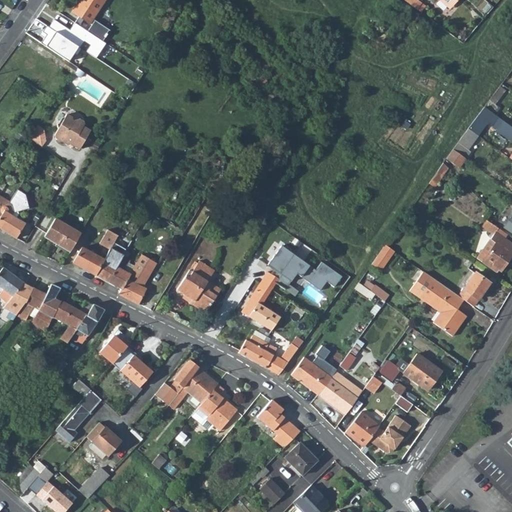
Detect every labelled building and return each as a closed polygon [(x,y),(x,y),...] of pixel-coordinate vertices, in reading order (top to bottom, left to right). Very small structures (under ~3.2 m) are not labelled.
[(104,0),(78,0),(71,11),(91,23),(87,29),(101,38),(108,28),(93,17),(104,0)] [(408,0),(421,11),(426,6),(419,0),(408,0)] [(441,0),(451,8),(457,0),(441,0)] [(44,21),(33,38),(45,46),(56,30),(44,21)] [(504,89),(499,86),(483,106),(493,114),(498,108),(494,104),(504,89)] [(477,135),(486,121),(495,128),(494,129),(511,141),(511,140),(511,127),(505,122),(493,114),(483,106),(467,127),(467,128),(477,135)] [(71,117),(65,114),(60,122),(56,123),(56,128),(53,133),(55,138),(66,145),(71,144),(79,149),(90,131),(83,126),(84,125),(83,121),(79,118),(72,120),(71,117)] [(43,130),(36,125),(28,138),(41,147),(45,140),(43,130)] [(477,135),(467,128),(452,148),(465,158),(470,151),(467,148),(477,135)] [(446,157),(458,167),(465,158),(452,148),(446,157)] [(497,150),(489,160),(496,165),(504,155),(497,150)] [(442,163),(432,178),(432,179),(438,183),(447,168),(442,163)] [(27,192),(18,187),(9,202),(8,206),(7,205),(5,205),(4,206),(3,206),(2,207),(2,208),(2,209),(2,210),(2,211),(3,212),(4,212),(0,217),(0,226),(16,237),(18,238),(27,224),(14,215),(17,211),(16,209),(30,206),(27,192)] [(8,206),(9,202),(8,202),(9,200),(1,194),(0,194),(0,217),(4,212),(3,212),(2,211),(2,210),(2,209),(2,208),(2,207),(3,206),(4,206),(5,205),(7,205),(8,206)] [(511,213),(508,211),(502,219),(507,222),(511,215),(511,213)] [(70,250),(80,233),(55,218),(43,237),(55,243),(56,242),(70,250)] [(490,239),(495,242),(482,262),(490,267),(492,265),(499,270),(511,251),(511,243),(504,238),(507,234),(486,220),(482,225),(493,233),(490,238),(490,239)] [(107,229),(99,243),(109,249),(110,248),(113,242),(117,235),(107,229)] [(482,262),(495,242),(490,239),(477,258),(482,262)] [(110,248),(123,255),(124,254),(127,249),(113,242),(110,248)] [(394,251),(384,244),(370,264),(381,271),(394,251)] [(82,246),(73,262),(95,274),(104,258),(82,246)] [(104,258),(95,274),(120,289),(130,273),(124,270),(130,260),(126,257),(127,255),(124,254),(123,255),(110,248),(109,249),(104,258)] [(140,286),(142,282),(146,284),(157,264),(141,253),(136,263),(130,273),(120,289),(117,294),(138,304),(146,289),(144,288),(140,286)] [(188,270),(191,272),(197,262),(193,260),(188,270)] [(175,289),(191,299),(189,302),(205,313),(216,295),(207,290),(211,284),(206,281),(213,270),(198,261),(197,262),(191,272),(188,270),(175,289)] [(462,299),(457,295),(432,278),(412,264),(399,283),(418,297),(439,311),(432,322),(451,335),(465,316),(455,309),(462,299)] [(17,316),(33,287),(26,284),(20,280),(2,267),(2,268),(0,270),(0,287),(4,291),(0,296),(0,301),(5,305),(0,312),(5,316),(8,312),(17,316)] [(267,272),(241,312),(271,330),(279,316),(260,304),(270,289),(273,291),(274,289),(271,287),(277,278),(267,272)] [(489,282),(474,272),(457,295),(462,299),(469,304),(472,306),(489,282)] [(277,278),(271,287),(274,289),(277,289),(281,281),(277,278)] [(358,282),(354,288),(368,298),(373,292),(372,292),(358,282)] [(45,294),(39,311),(26,331),(33,336),(36,332),(40,336),(49,325),(52,319),(60,301),(61,301),(55,298),(59,288),(51,284),(45,294)] [(211,284),(207,290),(216,295),(220,289),(211,284)] [(33,287),(17,316),(27,320),(33,307),(39,311),(45,294),(33,287)] [(175,289),(173,293),(189,302),(191,299),(175,289)] [(84,300),(77,311),(61,301),(60,301),(52,319),(68,327),(63,336),(64,337),(61,342),(65,345),(69,339),(92,304),(84,300)] [(92,304),(69,339),(76,343),(81,336),(82,337),(84,334),(87,336),(95,323),(103,310),(92,304)] [(254,330),(251,335),(263,341),(265,336),(254,330)] [(111,365),(130,343),(116,332),(98,354),(111,365)] [(244,339),(237,353),(265,368),(265,367),(272,355),(272,354),(264,349),(268,343),(263,341),(251,335),(248,341),(244,339)] [(357,339),(338,365),(346,371),(355,358),(354,358),(353,356),(362,343),(357,339)] [(280,356),(287,362),(297,347),(291,342),(280,356)] [(23,357),(26,354),(15,345),(12,348),(23,357)] [(393,367),(398,370),(413,380),(416,383),(426,389),(440,370),(416,353),(407,364),(399,358),(394,365),(393,367)] [(272,355),(265,367),(277,375),(285,365),(272,355)] [(139,388),(152,372),(132,356),(119,372),(139,388)] [(290,374),(317,394),(330,376),(313,365),(303,357),(290,374)] [(62,370),(67,365),(57,358),(53,363),(62,370)] [(313,365),(330,376),(334,370),(318,359),(313,365)] [(394,365),(387,360),(379,371),(391,380),(398,370),(393,367),(394,365)] [(175,382),(170,388),(164,384),(154,396),(167,407),(167,406),(197,368),(188,361),(173,381),(175,382)] [(173,410),(187,392),(201,404),(217,384),(197,368),(167,406),(173,410)] [(330,376),(357,396),(361,390),(334,370),(330,376)] [(375,378),(372,375),(364,387),(373,392),(381,382),(378,380),(375,378)] [(381,382),(399,395),(405,388),(396,381),(393,385),(381,375),(378,380),(381,382)] [(317,394),(344,414),(357,396),(330,376),(317,394)] [(73,386),(85,396),(90,391),(78,380),(73,386)] [(220,394),(223,389),(217,384),(201,404),(196,409),(206,417),(204,419),(219,431),(236,410),(222,399),(224,397),(220,394)] [(85,396),(54,432),(67,443),(75,434),(72,432),(101,400),(90,390),(90,391),(85,396)] [(406,412),(411,404),(399,395),(394,403),(406,412)] [(270,400),(257,417),(276,435),(272,439),(282,449),(299,432),(288,422),(279,413),(283,409),(270,400)] [(345,431),(363,445),(366,440),(373,431),(377,427),(359,413),(353,421),(352,420),(345,431)] [(408,425),(395,415),(383,431),(377,427),(373,431),(366,440),(383,453),(388,451),(408,425)] [(105,427),(104,428),(99,424),(87,438),(91,441),(91,442),(92,444),(104,454),(106,456),(120,441),(105,427)] [(301,475),(315,460),(297,443),(283,457),(301,475)] [(104,454),(92,444),(89,448),(100,459),(104,454)] [(167,459),(160,453),(152,462),(159,468),(167,459)] [(10,485),(20,494),(28,485),(39,472),(29,463),(10,485)] [(44,466),(39,472),(28,485),(37,492),(47,480),(52,473),(44,466)] [(111,475),(103,467),(81,491),(89,498),(111,475)] [(259,489),(274,505),(285,495),(270,479),(259,489)] [(61,511),(71,501),(47,480),(37,492),(36,493),(48,503),(46,505),(55,511),(61,511)] [(317,511),(327,503),(311,486),(293,503),(301,511),(317,511)]
